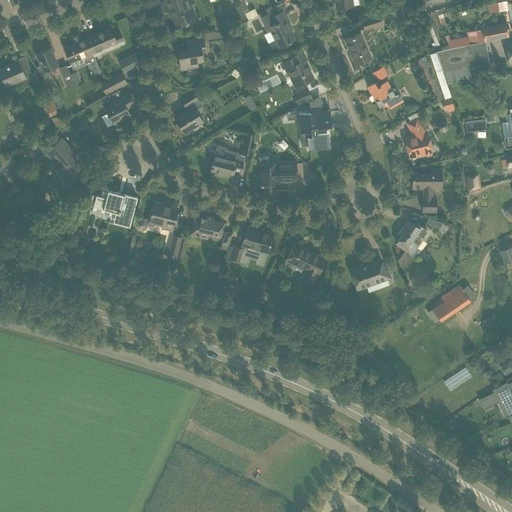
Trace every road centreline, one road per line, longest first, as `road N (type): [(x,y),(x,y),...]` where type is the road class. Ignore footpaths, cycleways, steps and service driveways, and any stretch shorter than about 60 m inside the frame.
road 1 (secondary): [(488,500),(362,417),(299,387),(0,287)]
road 2 (unclassified): [(431,511),(291,423),(210,386),(0,324)]
road 3 (residential): [(153,152),(176,185),(270,212),(310,209),(344,186)]
road 4 (residential): [(344,186),(361,137),(318,40),(312,0)]
road 5 (residential): [(137,0),(156,50),(153,152)]
